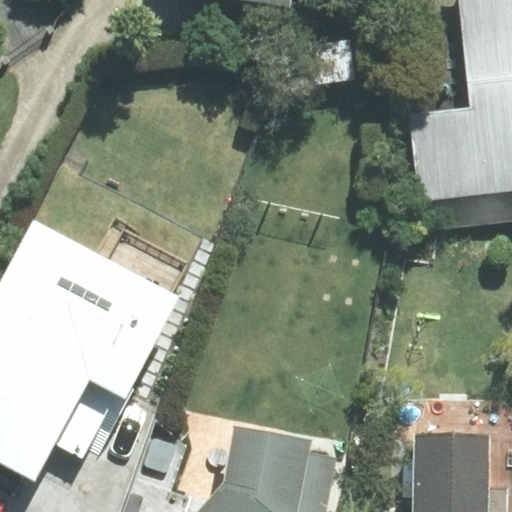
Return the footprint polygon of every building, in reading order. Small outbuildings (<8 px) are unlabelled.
[(216,0),(296,12),(298,0),(216,0)] [(511,0),(462,0),(473,112),(412,118),(420,204),(499,197),(501,217),(511,216),(511,0)] [(355,82),(354,56),(311,57),(312,84),(355,82)] [(37,225),(0,296),(0,465),(41,487),(95,385),(132,405),(185,303),(37,225)] [(495,511),(497,441),(420,439),(418,511),(495,511)] [(265,511),(228,480),(201,511),(265,511)]
